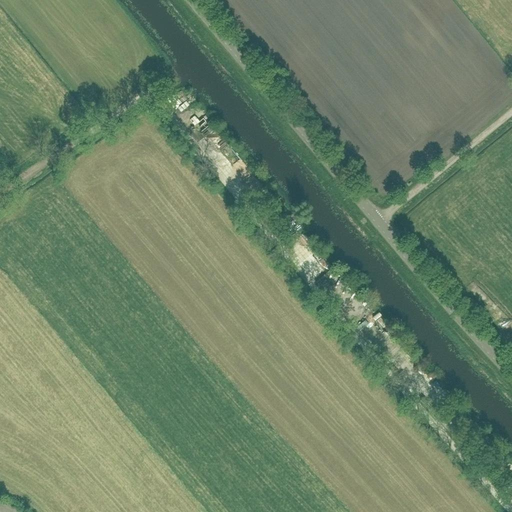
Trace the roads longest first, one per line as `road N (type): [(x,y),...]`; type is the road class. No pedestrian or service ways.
road 1 (unclassified): [(511,511),(148,92)]
road 2 (tertiary): [(511,375),(190,0)]
road 3 (track): [(0,193),(148,92)]
road 4 (track): [(376,221),(511,111)]
